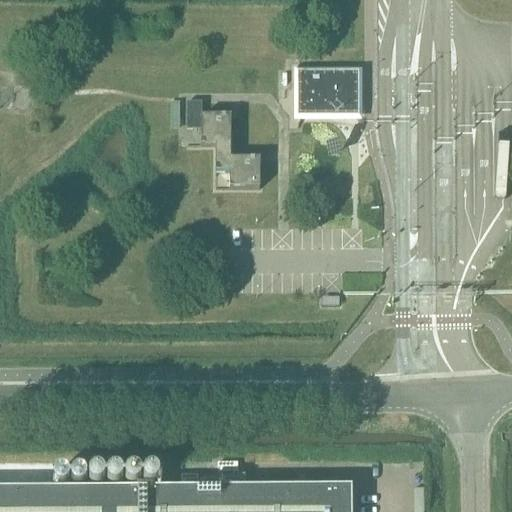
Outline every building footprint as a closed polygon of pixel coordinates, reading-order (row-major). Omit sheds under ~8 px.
[(325,79),(297,79),(297,118),(343,118),(343,109),(351,109),(357,103),(357,84),(351,79),(340,79),(340,75),(325,75),(325,79)] [(258,191),(258,162),(229,161),(229,119),(200,118),(200,104),(186,104),(186,131),(200,131),(199,148),(214,148),(214,174),(229,175),(229,190),(258,191)] [(169,107),(169,133),(178,133),(178,107),(169,107)] [(322,311),(337,311),(337,302),(322,302),(322,311)] [(262,491),(0,493),(0,511),(349,511),(349,491),(296,491),(296,480),(262,480),(262,491)]
